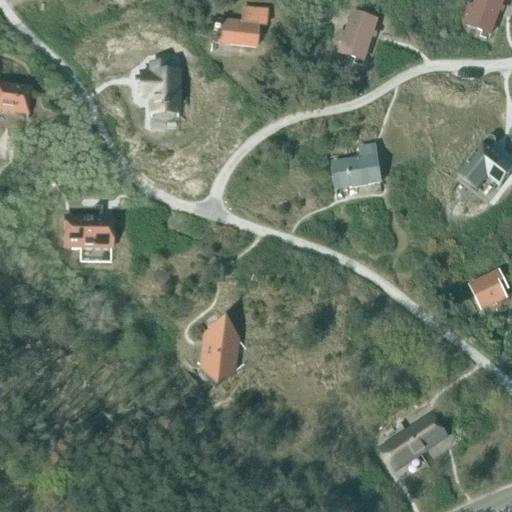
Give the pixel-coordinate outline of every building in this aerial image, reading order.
[(491,36),(503,0),(475,0),(473,8),(467,6),(463,15),(469,17),(466,27),(491,36)] [(264,28),(266,12),(242,10),(241,24),(218,21),(215,45),(255,49),(258,27),(264,28)] [(364,62),(377,22),(352,14),(345,35),(339,33),(336,42),(342,44),(339,55),(364,62)] [(149,75),(139,75),(139,99),(149,99),(149,108),(150,108),(177,108),(178,108),(177,75),(165,75),(165,65),(149,65),(149,75)] [(28,105),(29,95),(27,95),(28,91),(0,87),(0,110),(25,114),(26,105),(28,105)] [(168,160),(196,144),(178,112),(150,128),(168,160)] [(491,138),(488,139),(486,140),(457,177),(460,178),(460,179),(474,190),(475,190),(477,192),(487,179),(500,189),(511,173),(511,168),(492,153),(495,145),(495,142),(494,140),(493,139),(491,138)] [(376,158),(374,147),(359,149),(361,160),(332,165),(336,192),(370,186),(380,184),(376,158)] [(63,219),(63,248),(110,249),(111,220),(100,220),(101,208),(93,207),(92,220),(63,219)] [(511,331),(511,292),(506,293),(505,280),(480,281),(481,319),(498,318),(499,332),(511,331)] [(236,341),(222,323),(203,338),(198,372),(214,391),(232,375),(236,341)] [(395,472),(445,439),(431,418),(381,451),(395,472)]
